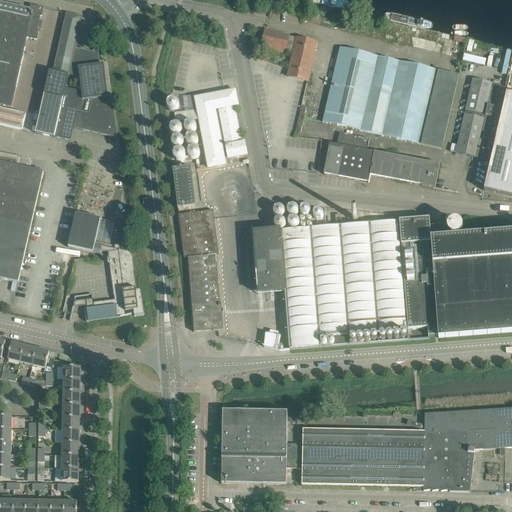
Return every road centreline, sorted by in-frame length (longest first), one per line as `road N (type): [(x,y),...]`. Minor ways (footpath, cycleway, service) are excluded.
road 1 (unclassified): [(511,214),(265,187),(228,16),(160,0)]
road 2 (residential): [(511,502),(203,497)]
road 3 (tertiary): [(204,364),(511,343)]
road 4 (secondary): [(164,285),(132,45),(112,6)]
road 5 (residential): [(90,511),(91,348)]
road 6 (residential): [(204,364),(203,497)]
